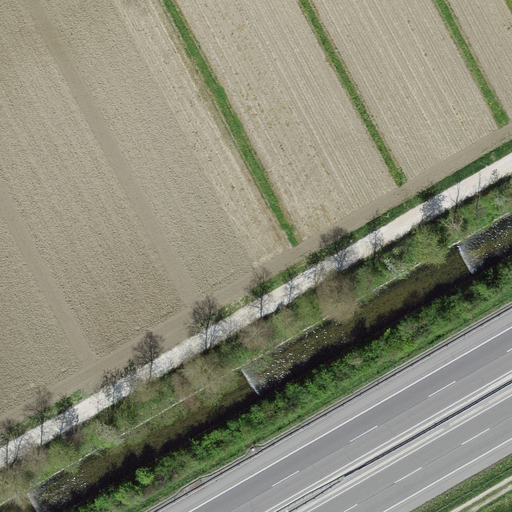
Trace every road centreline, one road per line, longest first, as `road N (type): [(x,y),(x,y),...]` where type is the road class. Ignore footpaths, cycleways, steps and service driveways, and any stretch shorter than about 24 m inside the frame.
road 1 (track): [(0,459),(511,161)]
road 2 (motorway): [(511,348),(227,511)]
road 3 (motorway): [(344,511),(511,415)]
